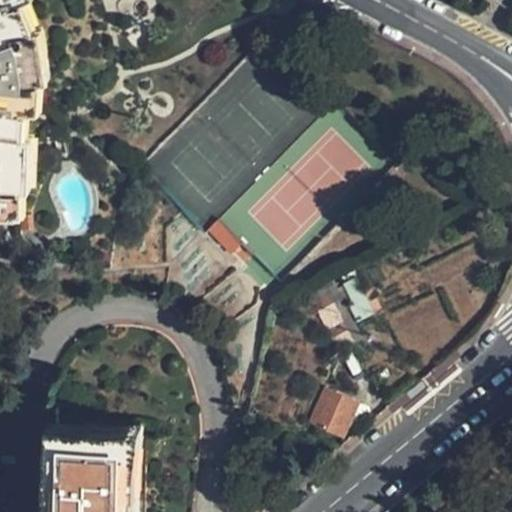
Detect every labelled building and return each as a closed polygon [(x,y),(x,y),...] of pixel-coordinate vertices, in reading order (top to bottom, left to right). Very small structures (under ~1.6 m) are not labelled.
[(44,88),(49,85),(45,29),(39,29),(32,3),(38,1),(37,0),(0,0),(0,215),(20,216),(22,190),(27,188),(31,140),(25,137),(27,113),(32,113),(41,114),(44,88)] [(368,326),(356,298),(341,303),(352,331),(368,326)] [(342,435),(356,401),(322,388),(307,421),(342,435)] [(45,424),(44,436),(125,439),(124,511),(142,511),(144,425),(45,424)] [(124,511),(125,439),(44,436),(43,511),(124,511)]
